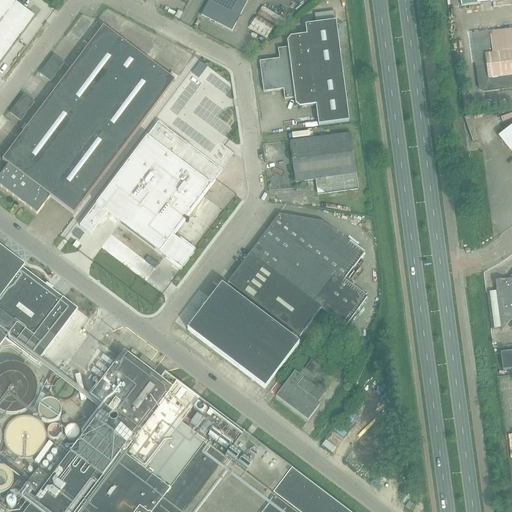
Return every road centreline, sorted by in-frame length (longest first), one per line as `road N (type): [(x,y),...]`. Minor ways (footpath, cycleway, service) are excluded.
road 1 (primary): [(378,0),(447,511)]
road 2 (primary): [(473,511),(404,0)]
road 3 (unclassified): [(153,339),(252,189),(233,62),(112,0)]
road 4 (unclassified): [(375,511),(153,339)]
road 5 (unclassified): [(153,339),(0,220)]
road 6 (unclassified): [(74,0),(0,101)]
